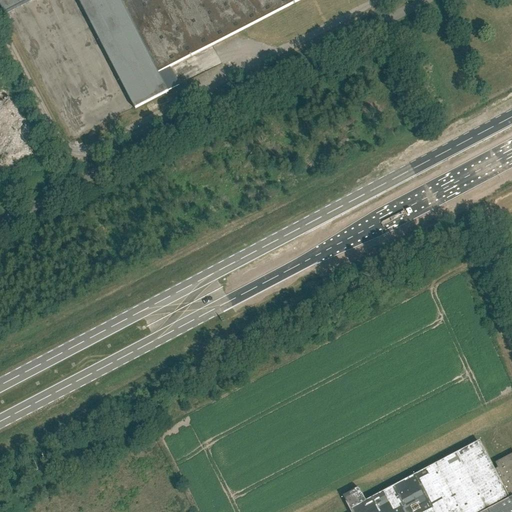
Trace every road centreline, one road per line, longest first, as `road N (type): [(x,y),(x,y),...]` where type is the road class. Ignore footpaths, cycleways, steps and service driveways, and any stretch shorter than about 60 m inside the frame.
road 1 (primary): [(511,116),(0,385)]
road 2 (primary): [(0,421),(511,153)]
road 3 (unclassified): [(0,223),(426,0)]
